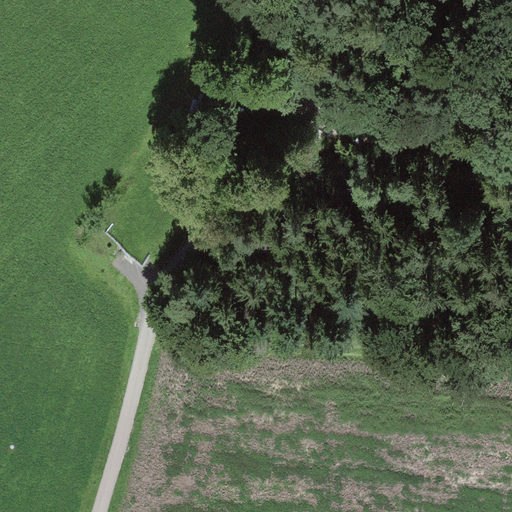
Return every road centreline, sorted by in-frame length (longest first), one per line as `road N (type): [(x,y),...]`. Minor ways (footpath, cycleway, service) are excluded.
road 1 (track): [(101,511),(155,315),(250,218),(307,138),(303,57),(255,0)]
road 2 (track): [(511,139),(311,101)]
